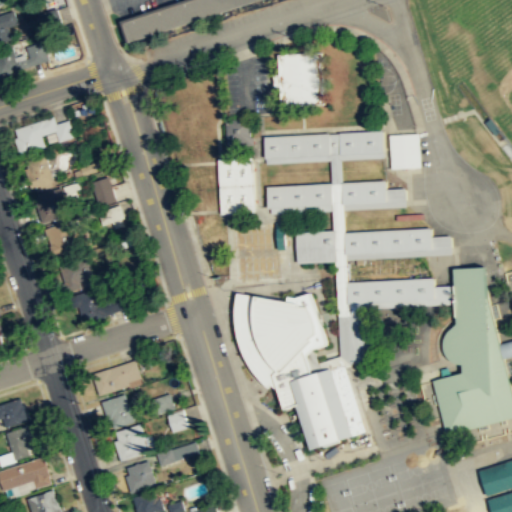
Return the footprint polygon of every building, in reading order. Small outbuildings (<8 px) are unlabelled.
[(193,0),(124,23),(130,41),(256,0),(193,0)] [(56,7),(60,21),(62,24),(44,29),(39,13),(56,7)] [(0,14),(13,10),(18,23),(7,27),(11,39),(0,42),(0,14)] [(43,40),(49,59),(46,60),(32,64),(0,75),(0,48),(12,45),(17,61),(29,57),(25,46),(43,40)] [(325,101),(322,49),(279,51),(281,102),(325,101)] [(227,136),(231,136),(231,143),(254,142),(253,135),(250,135),(250,115),(226,116),(227,136)] [(68,119),(74,136),(58,141),(55,131),(41,135),(45,146),(19,153),(14,138),(17,137),(14,129),(53,116),(56,123),(67,120),(68,119)] [(498,129),(492,134),(482,121),(483,121),(487,117),(498,129)] [(384,149),(384,127),(340,130),(341,151),(384,149)] [(330,130),(331,152),(266,155),(265,133),(330,130)] [(390,132),(392,166),(422,164),(420,130),(415,131),(390,132)] [(55,185),(45,154),(25,160),(27,166),(24,167),(31,188),(35,186),(37,190),(55,185)] [(221,212),(255,210),(252,155),(218,156),(221,212)] [(96,170),(94,162),(80,167),(80,169),(73,171),(75,176),(82,174),(82,175),(96,170)] [(116,200),(107,203),(99,206),(90,182),(108,176),(116,200)] [(387,198),(386,177),(385,177),(343,180),(344,201),(387,198)] [(333,202),(332,180),(267,184),(269,204),(269,205),(333,202)] [(61,187),(65,200),(60,202),(65,215),(42,223),(33,196),(61,187)] [(124,218),(120,204),(97,211),(102,224),(124,218)] [(52,253),(90,241),(82,216),(43,229),(52,253)] [(237,250),(286,247),(285,220),(235,223),(237,250)] [(432,225),(345,229),(346,251),(433,245),(432,225)] [(336,227),(338,259),(298,260),(297,228),(336,227)] [(238,279),(279,277),(277,250),(237,252),(238,279)] [(93,276),(87,257),(60,267),(67,291),(80,287),(78,281),(93,276)] [(511,403),(511,415),(443,434),(429,380),(458,372),(452,323),(449,268),(483,266),(483,297),(499,356),(511,403)] [(435,296),(435,275),(430,275),(348,279),(349,300),(435,296)] [(134,306),(83,322),(78,305),(72,306),(69,296),(95,288),(99,300),(129,291),(134,306)] [(355,433),(344,436),(325,442),(312,447),(297,402),(285,405),(279,387),(272,382),(269,384),(256,374),(252,367),(246,359),(243,352),(242,349),(240,344),(239,340),(237,334),(237,330),(236,325),(235,321),(235,315),(235,310),(235,305),(237,292),(287,300),(288,295),(295,296),(310,292),(327,344),(312,349),(306,355),(313,370),(332,365),(333,368),(355,433)] [(339,314),(369,313),(370,361),(352,362),(341,353),(339,314)] [(129,384),(111,390),(98,394),(92,373),(135,359),(135,361),(141,377),(128,381),(129,384)] [(174,407),(172,400),(171,399),(169,392),(152,398),(157,413),(171,408),(174,407)] [(124,393),(133,421),(113,427),(110,421),(107,422),(101,400),(124,393)] [(30,418),(25,403),(22,404),(20,397),(0,403),(0,417),(2,417),(5,427),(30,418)] [(187,425),(185,418),(182,409),(166,414),(172,431),(187,425)] [(113,440),(120,460),(147,451),(143,439),(145,439),(140,422),(114,431),(117,439),(113,440)] [(29,454),(14,459),(5,432),(28,424),(30,432),(34,431),(38,443),(26,447),(29,454)] [(199,451),(195,440),(170,448),(155,452),(159,465),(174,460),(174,459),(199,451)] [(51,483),(43,456),(0,468),(0,480),(3,489),(32,480),(35,487),(51,483)] [(130,492),(156,484),(148,459),(126,466),(128,474),(124,475),(130,492)] [(53,489),(59,511),(31,511),(27,497),(53,489)] [(136,511),(158,511),(164,510),(157,489),(133,496),(132,496),(136,511)] [(177,511),(184,510),(181,499),(166,504),(169,511),(177,511)]
